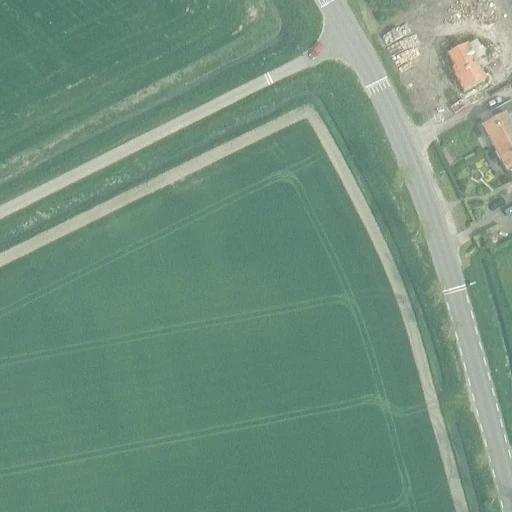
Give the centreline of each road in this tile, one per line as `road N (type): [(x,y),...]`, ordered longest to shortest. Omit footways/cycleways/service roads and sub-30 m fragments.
road 1 (tertiary): [(511,505),(447,261),(351,37)]
road 2 (unclassified): [(0,215),(351,37)]
